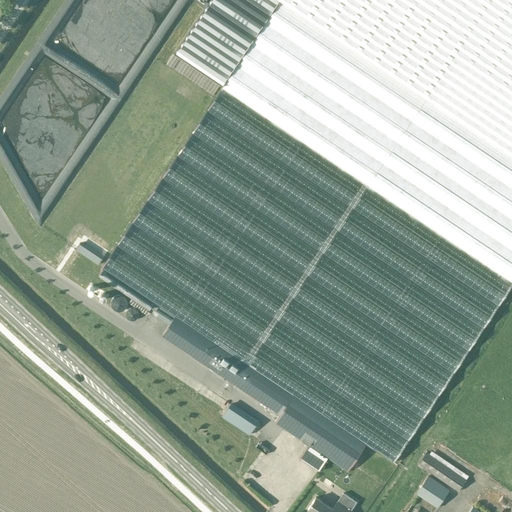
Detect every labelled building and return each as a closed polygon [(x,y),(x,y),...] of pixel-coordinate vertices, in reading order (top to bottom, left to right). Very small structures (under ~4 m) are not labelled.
[(511,0),(209,0),(175,52),(224,85),(280,1),(511,155),(511,0)] [(224,85),(102,267),(175,316),(161,336),(273,411),(271,414),(275,417),(277,414),(279,416),(274,421),(283,427),(299,438),(302,440),(292,453),(311,465),(320,452),(332,460),(336,455),(343,461),(358,439),(393,462),(511,285),(511,155),(280,1),(224,85)] [(112,301),(111,304),(112,307),(114,310),(117,311),(120,311),(123,310),(125,310),(126,307),(127,304),(127,301),(126,298),(123,296),(120,295),(118,295),(115,296),(113,298),(112,301)] [(138,316),(138,315),(138,314),(138,313),(138,311),(138,310),(137,310),(136,309),(135,308),(133,308),(132,308),(131,308),(130,308),(129,309),(128,309),(127,310),(126,311),(126,312),(126,314),(126,315),(126,316),(127,317),(127,318),(128,319),(129,319),(130,320),(131,320),(132,320),(133,320),(134,320),(135,320),(136,319),(137,318),(138,317),(138,316)] [(161,321),(166,315),(156,308),(152,314),(161,321)] [(231,403),(222,416),(249,435),(258,421),(231,403)] [(458,491),(466,479),(426,452),(418,464),(458,491)] [(437,508),(449,490),(428,476),(416,494),(437,508)] [(308,509),(312,511),(349,511),(356,502),(343,493),(333,508),(316,497),(308,509)]
